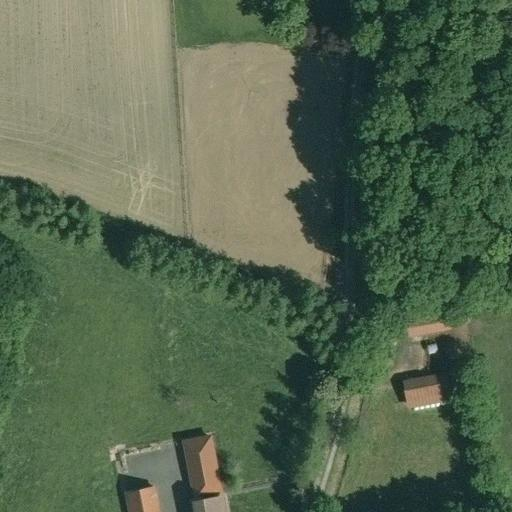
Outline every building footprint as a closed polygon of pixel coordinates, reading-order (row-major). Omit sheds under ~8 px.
[(417,334),(462,330),(461,322),(416,325),(417,334)] [(385,344),(373,344),(372,364),(385,364),(385,344)] [(413,406),(475,402),(473,371),(411,376),(413,406)] [(216,472),(194,476),(198,498),(220,494),(216,472)] [(158,511),(154,488),(127,493),(131,511),(158,511)] [(223,511),(221,498),(203,502),(204,511),(223,511)]
